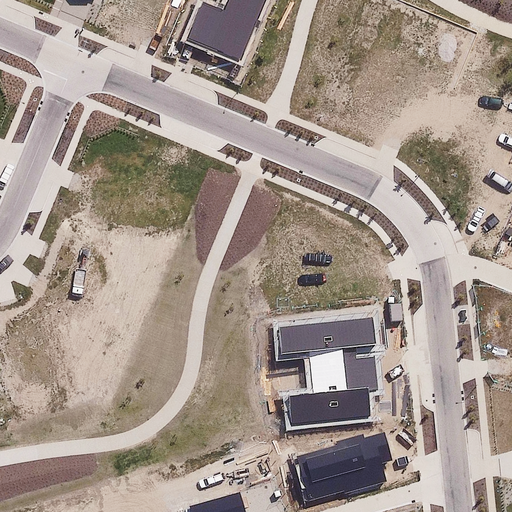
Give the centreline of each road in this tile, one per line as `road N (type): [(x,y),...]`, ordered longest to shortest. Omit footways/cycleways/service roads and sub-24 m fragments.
road 1 (residential): [(459,511),(435,280),(412,222),(367,182),(73,63)]
road 2 (residential): [(0,236),(73,63)]
